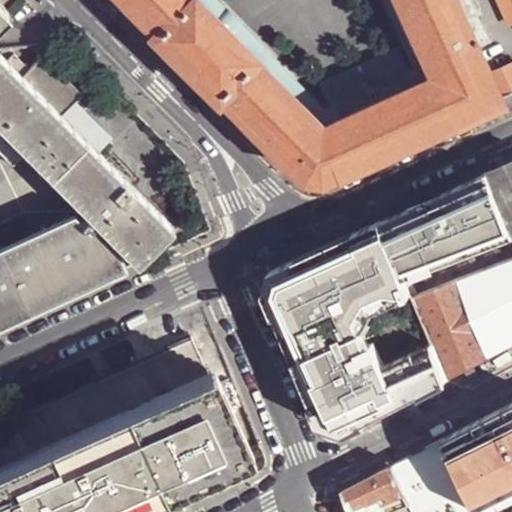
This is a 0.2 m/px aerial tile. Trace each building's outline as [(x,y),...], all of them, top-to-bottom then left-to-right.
[(399,0),(433,73),(424,78),(420,80),(341,116),(325,122),(321,122),(302,103),(255,56),(255,54),(201,0),(127,0),(155,28),(154,29),(217,92),(218,91),(290,164),(293,162),(304,174),(320,178),(336,170),(337,172),(501,99),(488,71),(455,1),(455,0),(399,0)] [(255,56),(302,103),(311,94),(217,0),(201,0),(255,54),(255,56)] [(388,0),(424,78),(433,73),(399,0),(388,0)] [(511,0),(499,0),(510,23),(511,22),(511,0)] [(0,2),(0,22),(10,13),(0,2)] [(341,116),(420,80),(406,48),(327,84),(341,116)] [(0,125),(3,126),(28,151),(92,216),(103,227),(113,237),(138,262),(173,226),(98,150),(61,113),(20,72),(0,51),(0,125)] [(40,52),(20,72),(61,113),(74,100),(81,93),(40,52)] [(501,99),(511,93),(511,59),(488,71),(501,99)] [(61,113),(98,150),(111,138),(74,100),(61,113)] [(0,150),(15,165),(28,151),(3,126),(0,125),(0,150)] [(511,159),(492,169),(511,218),(511,159)] [(511,218),(492,169),(383,218),(393,240),(409,278),(511,239),(511,218)] [(0,272),(103,227),(92,216),(86,222),(76,212),(0,245),(0,272)] [(383,216),(287,259),(279,263),(269,272),(267,281),(266,290),(268,296),(270,296),(393,240),(383,218),(383,216)] [(0,324),(127,267),(113,237),(103,227),(0,272),(0,324)] [(348,430),(451,378),(416,296),(409,278),(393,240),(270,296),(323,420),(347,428),(348,430)] [(493,355),(511,345),(511,258),(486,269),(462,278),(493,355)] [(451,378),(493,355),(462,278),(416,296),(451,378)] [(0,465),(208,373),(193,339),(0,424),(0,465)] [(208,373),(0,465),(0,473),(211,380),(208,373)] [(0,511),(113,511),(244,454),(211,380),(0,473),(0,511)] [(511,401),(444,437),(479,511),(484,511),(511,497),(511,401)] [(479,511),(444,437),(394,464),(411,503),(414,511),(479,511)] [(131,511),(247,460),(244,454),(113,511),(131,511)] [(247,460),(131,511),(172,511),(250,477),(252,472),(247,460)] [(387,511),(411,503),(394,464),(373,474),(344,489),(352,511),(387,511)] [(414,511),(411,503),(387,511),(414,511)]
